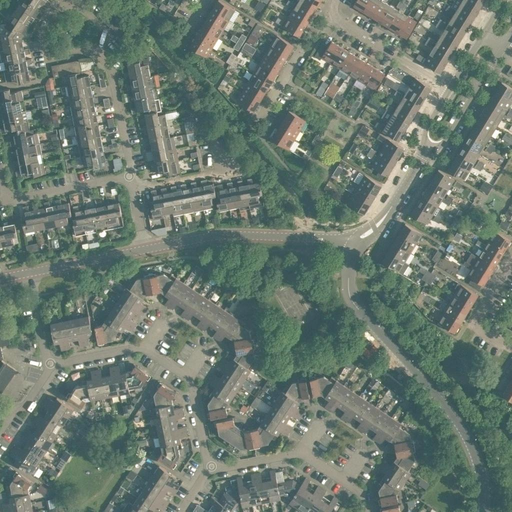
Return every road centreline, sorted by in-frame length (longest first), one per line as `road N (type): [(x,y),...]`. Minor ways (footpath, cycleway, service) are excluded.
road 1 (tertiary): [(481,511),(470,444),(349,293),(354,242)]
road 2 (residential): [(211,466),(186,375),(143,346),(50,363)]
road 3 (tertiary): [(354,242),(229,235),(144,249)]
road 4 (residential): [(366,511),(352,485),(302,454),(211,466)]
road 5 (residential): [(132,187),(227,171),(203,129)]
road 6 (residential): [(97,50),(106,29),(80,3),(66,3),(44,33),(49,61)]
road 7 (residential): [(450,89),(333,14)]
road 8 (tertiary): [(420,159),(446,139),(502,51)]
road 9 (residential): [(129,175),(111,70),(97,50)]
road 10 (residential): [(257,119),(333,14)]
road 11 (residential): [(129,175),(6,200)]
